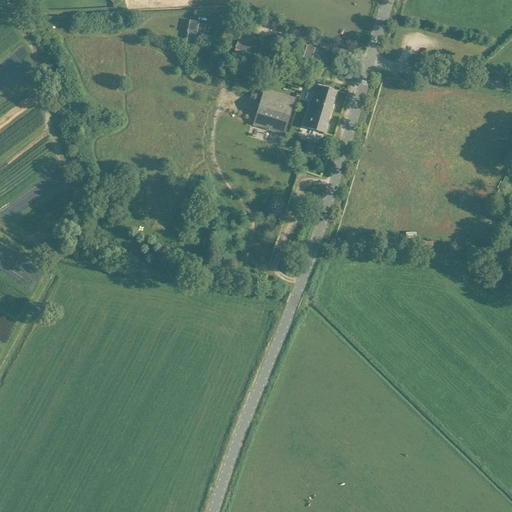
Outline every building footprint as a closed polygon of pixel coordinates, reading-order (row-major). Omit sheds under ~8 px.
[(188,33),(185,46),(193,48),(196,34),(197,33),(204,35),(206,25),(198,24),(199,22),(190,21),(187,33),(188,33)] [(233,54),(245,58),(249,44),(238,40),(233,54)] [(256,61),(257,58),(261,48),(249,44),(245,58),(256,61)] [(287,68),(284,80),(302,85),(305,74),(287,68)] [(314,85),(311,94),(301,127),(324,133),(337,91),(314,85)] [(264,89),(254,125),(283,134),(294,98),(264,89)]
